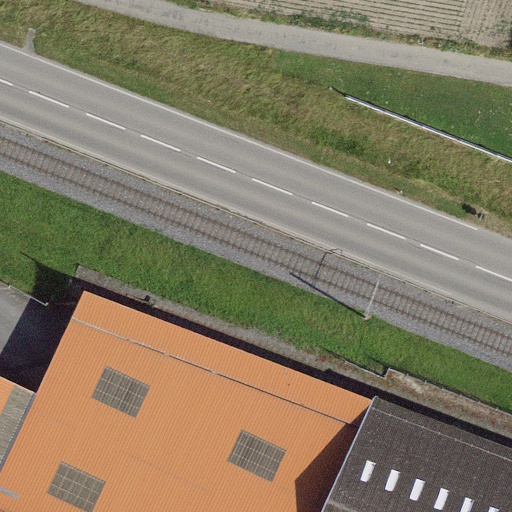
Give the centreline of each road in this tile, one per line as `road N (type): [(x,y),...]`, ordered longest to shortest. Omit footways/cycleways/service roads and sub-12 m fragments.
road 1 (secondary): [(511,285),(0,83)]
road 2 (unknown): [(28,511),(57,461),(68,410),(57,377),(21,325)]
